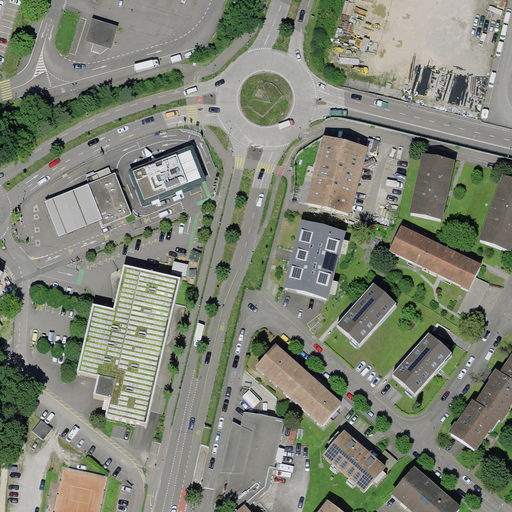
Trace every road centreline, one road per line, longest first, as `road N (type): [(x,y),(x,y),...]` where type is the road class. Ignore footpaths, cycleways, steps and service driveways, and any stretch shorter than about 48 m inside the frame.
road 1 (residential): [(204,511),(246,330),(256,318),(274,317),(415,443)]
road 2 (primary): [(176,511),(223,306),(284,133)]
road 3 (primary): [(237,124),(239,162),(158,506)]
road 4 (secondary): [(233,77),(78,129),(0,179)]
road 5 (secondary): [(3,203),(58,163),(128,131),(198,114),(233,119)]
road 6 (secondary): [(304,98),(511,144)]
road 7 (residential): [(511,166),(334,125)]
road 8 (residential): [(510,312),(415,443)]
road 9 (track): [(0,511),(6,422),(14,392),(27,381)]
